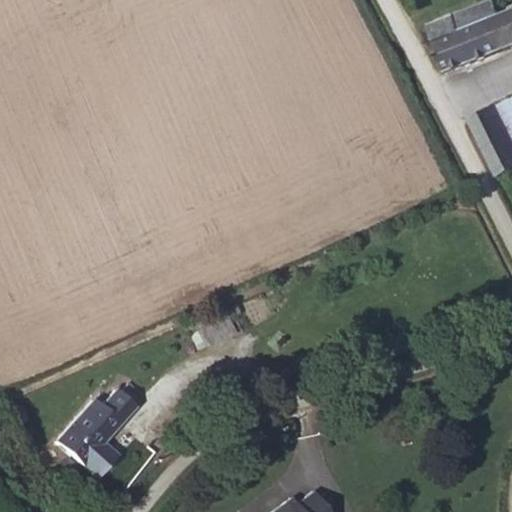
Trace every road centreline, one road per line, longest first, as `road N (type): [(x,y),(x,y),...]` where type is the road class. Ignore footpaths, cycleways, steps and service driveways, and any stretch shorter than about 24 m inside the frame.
road 1 (unclassified): [(511,329),(158,441),(96,511)]
road 2 (unclassified): [(379,0),(511,246)]
